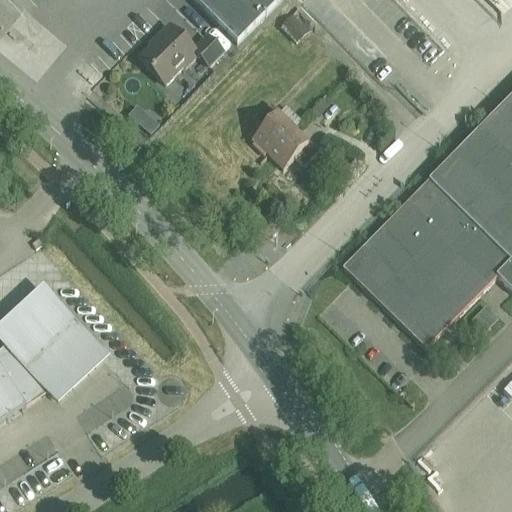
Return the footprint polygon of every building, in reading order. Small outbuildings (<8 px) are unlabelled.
[(189,0),(236,47),(283,0),(189,0)] [(353,0),(346,0),(335,10),(345,21),(360,7),(353,0)] [(299,10),(278,31),(295,48),(316,28),(299,10)] [(154,45),(138,61),(165,88),(183,70),(185,72),(197,59),(209,71),(223,57),(206,40),(192,53),(167,28),(152,44),(154,45)] [(511,295),(511,99),(342,271),(425,353),(497,281),(511,295)] [(267,158),(292,133),(277,118),(279,116),(270,107),(254,123),(263,132),(252,143),(267,158)] [(292,133),(267,158),(282,173),(293,162),(302,171),(319,154),(309,145),(307,148),(292,133)] [(23,408),(48,392),(57,403),(102,361),(42,296),(0,334),(0,340),(6,348),(0,353),(0,427),(25,411),(23,408)]
